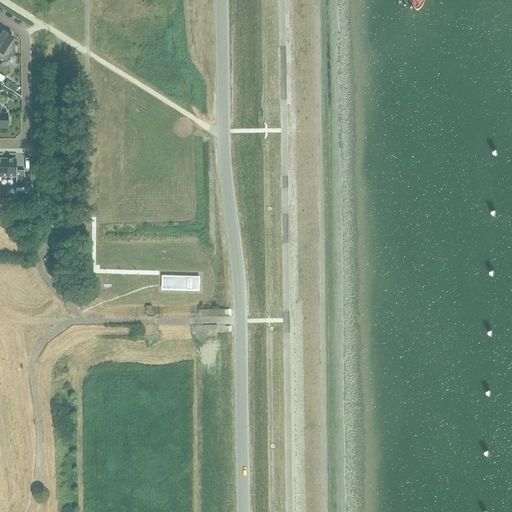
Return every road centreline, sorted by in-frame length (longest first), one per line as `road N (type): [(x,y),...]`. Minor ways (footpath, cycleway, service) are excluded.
road 1 (tertiary): [(242,511),(222,0)]
road 2 (unclassified): [(291,511),(282,0)]
road 3 (residential): [(0,19),(26,42),(25,141)]
